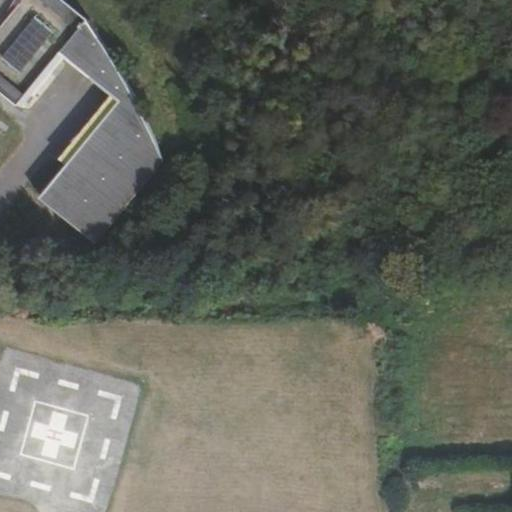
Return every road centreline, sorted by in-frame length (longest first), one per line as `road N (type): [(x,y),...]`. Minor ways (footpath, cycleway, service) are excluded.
road 1 (track): [(511,301),(391,310),(397,511)]
road 2 (unclassified): [(0,189),(74,94)]
